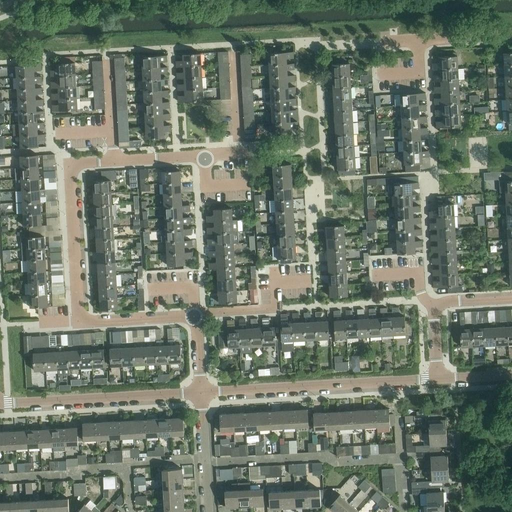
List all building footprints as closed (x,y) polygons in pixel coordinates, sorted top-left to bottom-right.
[(268,54),(269,66),(287,65),(287,64),(286,59),(293,58),(293,52),(268,54)] [(511,52),(503,53),(504,65),(511,65),(511,52)] [(177,67),(184,67),(201,66),(201,54),(183,55),(183,61),(176,61),(177,67)] [(142,57),(143,69),(160,68),(160,62),(167,62),(167,56),(142,57)] [(433,70),(440,70),(440,69),(458,68),(457,56),(439,57),(440,63),(433,64),(433,70)] [(51,77),(58,76),(76,75),(75,63),(57,64),(57,70),(51,71),(51,77)] [(287,65),(269,66),(270,77),(287,76),(287,70),(294,70),(294,64),(287,64),(287,65)] [(332,65),(332,77),(350,76),(349,64),(332,65)] [(16,66),(17,78),(34,77),(34,71),(41,71),(41,65),(16,66)] [(184,67),(184,72),(177,73),(177,79),(185,79),(185,78),(202,77),(201,66),(184,67)] [(160,68),(143,69),(143,81),(161,80),(161,79),(161,74),(168,73),(167,67),(160,68)] [(440,69),(440,70),(441,75),(434,75),(434,82),(441,81),(459,80),(458,68),(440,69)] [(58,76),(58,82),(51,82),(52,88),(59,88),(59,87),(76,87),(76,75),(58,76)] [(287,76),(270,77),(270,89),(288,88),(288,87),(288,82),(295,82),(294,75),(287,76)] [(34,77),(17,78),(17,90),(35,89),(35,88),(35,83),(42,83),(41,76),(34,77)] [(350,76),(332,77),(333,88),(351,87),(350,76)] [(185,78),(185,79),(185,84),(178,84),(178,91),(185,90),(203,89),(202,77),(185,78)] [(161,80),(143,81),(144,92),(162,91),(161,85),(168,85),(168,79),(161,79),(161,80)] [(441,81),(441,87),(434,87),(435,93),(442,93),(442,92),(459,91),(459,80),(441,81)] [(59,87),(59,88),(59,93),(52,94),(52,100),(59,99),(77,98),(76,87),(59,87)] [(288,88),(270,89),(271,100),(289,99),(288,94),(295,93),(295,87),(288,87),(288,88)] [(351,87),(333,88),(334,100),(351,99),(351,87)] [(35,89),(17,90),(18,101),(36,100),(35,95),(42,94),(42,88),(35,88),(35,89)] [(185,90),(185,96),(178,96),(179,102),(203,101),(203,89),(185,90)] [(162,91),(144,92),(145,104),(162,103),(162,97),(169,97),(169,91),(162,91)] [(442,92),(442,93),(442,98),(435,99),(435,105),(442,104),(460,103),(459,91),(442,92)] [(400,94),(401,106),(419,105),(418,100),(425,99),(425,93),(400,94)] [(59,99),(60,105),(53,105),(53,112),(78,110),(77,98),(59,99)] [(289,99),(271,100),(272,112),(289,111),(289,105),(296,105),(296,99),(289,99)] [(351,99),(334,100),(334,111),(352,110),(351,99)] [(36,100),(18,101),(19,113),(36,112),(36,106),(43,106),(43,100),(36,100)] [(162,103),(145,104),(145,115),(163,114),(163,109),(170,108),(169,102),(162,103)] [(442,104),(443,110),(436,110),(436,116),(443,116),(461,115),(460,103),(442,104)] [(419,105),(401,106),(402,118),(419,117),(419,111),(426,111),(426,105),(419,105)] [(289,111),(272,112),(272,124),(290,123),(290,122),(290,117),(297,116),(296,110),(289,111)] [(352,110),(334,111),(335,123),(353,122),(352,110)] [(19,113),(19,124),(19,125),(37,124),(37,123),(37,118),(44,117),(43,111),(36,112),(19,113)] [(163,114),(145,115),(146,127),(164,126),(163,120),(170,120),(170,114),(163,114)] [(443,116),(443,121),(436,122),(437,128),(461,127),(461,115),(443,116)] [(419,117),(402,118),(402,130),(420,129),(420,128),(420,123),(427,123),(426,116),(419,117)] [(290,123),(272,124),(273,136),(291,135),(291,128),(297,128),(297,122),(290,122),(290,123)] [(353,122),(335,123),(336,135),(353,134),(353,122)] [(19,125),(19,124),(13,124),(13,136),(20,136),(38,135),(37,129),(44,129),(44,123),(37,123),(37,124),(19,125)] [(164,126),(146,127),(147,139),(164,138),(164,132),(171,131),(171,125),(164,126)] [(420,129),(402,130),(403,141),(421,140),(420,135),(427,134),(427,128),(420,128),(420,129)] [(121,140),(119,140),(119,141),(129,140),(129,132),(127,133),(121,139),(121,140)] [(38,135),(20,136),(21,148),(39,147),(38,141),(45,140),(45,134),(38,135)] [(353,134),(336,135),(336,147),(354,146),(353,134)] [(421,140),(403,141),(404,153),(421,152),(421,146),(428,146),(428,140),(421,140)] [(384,142),(376,142),(376,144),(376,151),(378,151),(385,151),(384,142)] [(354,146),(336,147),(337,158),(355,157),(354,146)] [(421,152),(404,153),(404,165),(422,164),(422,158),(429,157),(428,151),(421,152)] [(20,156),(21,168),(39,167),(38,155),(20,156)] [(355,157),(337,158),(338,170),(355,169),(355,157)] [(273,165),(274,178),(291,177),(291,165),(273,165)] [(39,167),(21,168),(15,168),(15,180),(21,180),(39,179),(39,167)] [(137,170),(129,170),(130,188),(138,187),(137,170)] [(162,172),(163,184),(181,183),(180,171),(162,172)] [(505,181),(499,182),(500,193),(505,193),(511,192),(511,171),(504,172),(505,181)] [(291,177),(274,178),(274,189),(292,188),(291,177)] [(39,179),(21,180),(22,191),(40,190),(39,179)] [(93,181),(94,194),(111,193),(111,180),(93,181)] [(181,183),(163,184),(164,195),(181,195),(181,183)] [(393,184),(394,196),(412,195),(411,189),(418,189),(418,183),(393,184)] [(292,188),(274,189),(275,201),(293,200),(292,188)] [(40,190),(22,191),(23,203),(41,202),(40,190)] [(111,193),(94,194),(94,205),(112,204),(111,193)] [(412,195),(394,196),(395,208),(412,207),(412,206),(412,201),(419,201),(419,194),(412,195)] [(181,195),(164,195),(164,207),(182,206),(181,195)] [(293,200),(275,201),(276,213),(293,212),(293,200)] [(41,202),(23,203),(23,215),(41,214),(41,202)] [(112,204),(94,205),(95,217),(113,216),(112,204)] [(430,218),(437,218),(437,217),(454,216),(454,204),(448,204),(441,205),(436,205),(436,211),(429,212),(430,218)] [(182,206),(164,207),(165,219),(183,218),(182,212),(190,212),(190,205),(182,206)] [(412,207),(395,208),(395,219),(413,218),(413,213),(416,213),(416,212),(420,212),(419,206),(412,206),(412,207)] [(207,222),(215,222),(232,221),(232,208),(214,209),(214,216),(207,216),(207,222)] [(293,212),(276,213),(276,224),(294,223),(293,212)] [(41,214),(23,215),(24,227),(42,226),(41,214)] [(113,216),(95,217),(96,228),(113,227),(113,216)] [(437,217),(437,218),(437,223),(430,223),(430,230),(437,229),(455,228),(454,216),(437,217)] [(183,218),(165,219),(166,231),(183,230),(183,229),(183,224),(191,223),(190,217),(183,218)] [(413,218),(395,219),(396,231),(414,230),(413,224),(420,224),(420,218),(413,218)] [(215,222),(215,227),(207,228),(208,234),(215,233),(238,232),(237,220),(232,221),(215,222)] [(294,223),(276,224),(277,236),(295,235),(294,223)] [(326,227),(327,239),(345,238),(344,226),(326,227)] [(113,227),(96,228),(96,240),(114,239),(113,227)] [(437,229),(438,235),(431,235),(431,241),(438,241),(438,240),(456,239),(455,228),(437,229)] [(183,230),(166,231),(166,242),(184,241),(184,235),(191,235),(191,229),(183,229),(183,230)] [(414,230),(396,231),(397,243),(414,242),(414,241),(414,236),(421,235),(421,229),(414,230)] [(216,239),(208,239),(208,246),(216,245),(234,244),(239,243),(238,232),(215,233),(216,239)] [(277,236),(278,247),(278,248),(295,247),(295,235),(277,236)] [(21,238),(22,250),(45,248),(44,236),(21,238)] [(345,238),(327,239),(327,251),(345,249),(345,238)] [(114,239),(96,240),(97,252),(115,251),(114,239)] [(438,240),(438,241),(438,246),(431,247),(432,253),(439,252),(456,251),(456,239),(438,240)] [(184,241),(166,242),(167,254),(185,253),(184,253),(184,247),(192,247),(192,241),(184,241)] [(414,242),(397,243),(397,255),(415,254),(415,247),(422,247),(421,241),(414,241),(414,242)] [(216,245),(216,251),(209,251),(209,257),(217,257),(217,256),(234,255),(234,244),(216,245)] [(278,248),(278,247),(273,247),(273,248),(274,248),(274,259),(278,258),(278,260),(280,260),(280,263),(291,262),(290,259),(296,259),(295,247),(278,248)] [(45,248),(22,250),(22,261),(28,261),(45,260),(45,248)] [(345,249),(327,251),(328,262),(346,261),(345,249)] [(115,251),(97,252),(98,264),(115,263),(115,251)] [(436,258),(432,258),(432,264),(439,264),(457,263),(456,251),(439,252),(439,257),(436,257),(436,258)] [(185,253),(167,254),(168,266),(185,265),(185,259),(193,258),(192,252),(184,253),(185,253)] [(217,256),(217,257),(217,262),(209,263),(210,269),(217,269),(217,268),(235,267),(234,255),(217,256)] [(45,260),(28,261),(28,273),(46,272),(45,260)] [(346,261),(328,262),(329,274),(347,273),(346,261)] [(115,263),(98,264),(98,275),(116,274),(115,263)] [(458,274),(457,263),(439,264),(440,269),(433,270),(433,276),(436,276),(440,276),(440,275),(458,274)] [(217,268),(217,269),(218,280),(236,279),(235,267),(217,268)] [(46,272),(28,273),(29,284),(47,283),(46,272)] [(347,273),(329,274),(329,285),(347,284),(347,273)] [(116,274),(98,275),(99,287),(117,286),(116,274)] [(458,286),(458,274),(440,275),(440,276),(436,276),(437,281),(433,281),(434,288),(458,286)] [(236,279),(218,280),(219,292),(236,291),(236,279)] [(47,283),(29,284),(30,296),(47,295),(47,283)] [(347,284),(329,285),(330,297),(348,296),(347,284)] [(117,286),(99,287),(100,298),(117,297),(117,286)] [(236,291),(219,292),(219,304),(237,303),(236,291)] [(47,295),(30,296),(30,308),(48,307),(47,295)] [(117,297),(100,298),(100,311),(122,309),(121,298),(117,298),(117,297)] [(369,309),(369,319),(370,337),(382,336),(381,318),(377,319),(376,309),(369,309)] [(334,311),(334,316),(335,341),(347,340),(346,338),(347,338),(346,320),(342,321),(341,311),(334,311)] [(294,341),(293,323),(288,324),(287,314),(281,314),(281,324),(282,350),(294,349),(293,341),(294,341)] [(405,317),(393,318),(394,335),(406,335),(405,317)] [(262,318),(262,328),(263,328),(264,346),(276,345),(275,327),(270,328),(269,318),(262,318)] [(393,318),(381,318),(382,336),(394,335),(393,318)] [(239,320),(239,329),(240,347),(241,352),(252,352),(251,347),(252,347),(251,329),(247,329),(246,319),(239,320)] [(369,319),(358,320),(359,337),(370,337),(369,319)] [(239,329),(235,330),(234,320),(228,320),(227,320),(227,325),(227,331),(219,331),(220,351),(221,353),(223,354),(226,354),(227,352),(228,350),(228,348),(240,347),(239,329)] [(358,320),(346,320),(347,338),(359,337),(358,320)] [(328,321),(316,322),(317,340),(329,339),(328,321)] [(316,322),(304,323),(305,340),(317,340),(316,322)] [(293,323),(294,341),(294,346),(305,346),(304,340),(305,340),(304,323),(293,323)] [(507,327),(495,328),(496,346),(508,345),(507,327)] [(262,328),(251,329),(252,347),(264,346),(263,328),(262,328)] [(484,328),(472,329),(473,347),(485,346),(484,328)] [(495,328),(484,328),(485,346),(496,346),(495,328)] [(156,330),(156,341),(157,346),(158,364),(169,363),(168,346),(164,346),(163,340),(161,340),(160,329),(156,330)] [(167,329),(168,346),(169,363),(182,363),(181,345),(175,345),(175,340),(173,340),(172,329),(168,329),(167,329)] [(473,347),(472,329),(460,330),(461,348),(473,347)] [(91,333),(92,350),(93,368),(105,367),(104,349),(98,350),(98,344),(96,344),(95,333),(91,333)] [(56,335),(57,352),(58,370),(58,376),(70,375),(69,369),(70,369),(68,351),(64,352),(63,346),(61,346),(61,335),(57,335),(56,335)] [(23,337),(24,349),(32,349),(31,337),(23,337)] [(157,346),(145,347),(146,365),(158,364),(157,346)] [(145,347),(134,348),(135,365),(146,365),(145,347)] [(123,366),(122,348),(110,349),(111,367),(123,366)] [(134,348),(122,348),(123,366),(135,365),(134,348)] [(92,350),(80,351),(81,368),(93,368),(92,350)] [(80,351),(68,351),(70,369),(81,368),(80,351)] [(57,352),(45,353),(46,370),(58,370),(57,352)] [(46,370),(45,353),(33,353),(34,371),(46,370)] [(347,370),(346,362),(335,363),(335,371),(347,370)] [(214,369),(212,373),(219,376),(220,375),(222,371),(215,368),(214,369)] [(389,409),(376,410),(377,427),(390,426),(389,409)] [(295,410),(282,411),(283,428),(296,428),(295,410)] [(308,410),(295,410),(296,428),(308,427),(308,410)] [(376,410),(364,411),(365,428),(377,427),(376,410)] [(282,411),(270,412),(271,429),(283,428),(282,411)] [(351,411),(339,412),(340,429),(352,428),(351,411)] [(364,411),(351,411),(352,428),(365,428),(364,411)] [(270,412),(258,413),(259,430),(271,429),(270,412)] [(339,412),(326,413),(327,430),(340,429),(339,412)] [(446,433),(446,420),(439,420),(439,415),(423,416),(423,412),(415,412),(415,416),(414,416),(414,422),(429,422),(429,434),(446,433)] [(245,413),(233,414),(234,431),(246,430),(245,413)] [(258,413),(245,413),(246,430),(259,430),(258,413)] [(327,430),(326,413),(314,413),(315,431),(327,430)] [(234,431),(233,414),(220,415),(221,432),(234,431)] [(183,418),(170,419),(171,436),(184,435),(183,418)] [(158,419),(145,420),(146,437),(159,436),(158,419)] [(170,419),(158,419),(159,436),(171,436),(170,419)] [(145,420),(133,421),(134,438),(146,437),(145,420)] [(133,421),(121,422),(122,439),(134,438),(133,421)] [(108,422),(96,423),(97,440),(109,439),(108,422)] [(121,422),(108,422),(109,439),(122,439),(121,422)] [(97,440),(96,423),(83,424),(84,441),(97,440)] [(77,428),(64,429),(65,446),(78,445),(77,428)] [(52,429),(40,430),(41,447),(53,447),(52,429)] [(64,429),(52,429),(53,447),(53,452),(66,451),(65,446),(64,429)] [(40,430),(27,431),(28,448),(41,447),(40,430)] [(27,431),(15,432),(16,449),(28,448),(27,431)] [(15,432),(2,432),(3,449),(16,449),(15,432)] [(415,446),(416,452),(441,451),(440,446),(447,445),(446,433),(429,434),(430,445),(415,446)] [(328,443),(320,443),(320,451),(329,451),(328,443)] [(230,444),(219,445),(220,456),(231,455),(230,448),(230,444)] [(441,451),(416,452),(416,458),(431,458),(431,469),(448,469),(448,456),(441,456),(441,451)] [(313,464),(313,475),(322,475),(321,463),(318,463),(313,464)] [(163,470),(163,480),(182,479),(182,469),(163,470)] [(412,489),(437,487),(443,487),(442,482),(449,481),(448,469),(431,469),(432,481),(411,483),(412,489)] [(182,479),(163,480),(164,490),(183,489),(182,479)] [(358,487),(361,490),(367,483),(364,480),(358,487)] [(238,490),(239,507),(251,507),(250,490),(250,483),(238,483),(238,490)] [(367,483),(361,490),(365,493),(371,486),(367,483)] [(437,487),(412,489),(412,495),(427,494),(427,506),(444,505),(444,492),(437,492),(437,487)] [(183,489),(164,490),(164,499),(183,498),(183,489)] [(263,489),(250,490),(251,507),(264,506),(263,489)] [(239,507),(238,490),(225,491),(226,508),(239,507)] [(307,490),(295,491),(296,508),(308,507),(307,490)] [(320,490),(307,490),(308,507),(321,507),(320,490)] [(295,491),(282,492),(283,509),(296,508),(295,491)] [(283,509),(282,492),(269,492),(270,510),(283,509)] [(329,508),(333,511),(341,511),(350,503),(340,495),(329,508)] [(377,504),(380,507),(386,500),(383,497),(377,504)] [(183,498),(164,499),(165,509),(184,508),(183,498)] [(59,511),(58,499),(49,500),(49,511),(59,511)] [(69,511),(68,499),(58,499),(59,511),(69,511)] [(49,511),(49,500),(39,501),(39,511),(49,511)] [(386,500),(380,507),(383,510),(389,503),(386,500)] [(30,511),(30,501),(20,502),(20,511),(30,511)] [(39,511),(39,501),(30,501),(30,511),(39,511)] [(11,511),(11,502),(1,503),(1,511),(11,511)] [(20,511),(20,502),(11,502),(11,511),(20,511)] [(350,503),(341,511),(358,511),(359,511),(350,503)]
